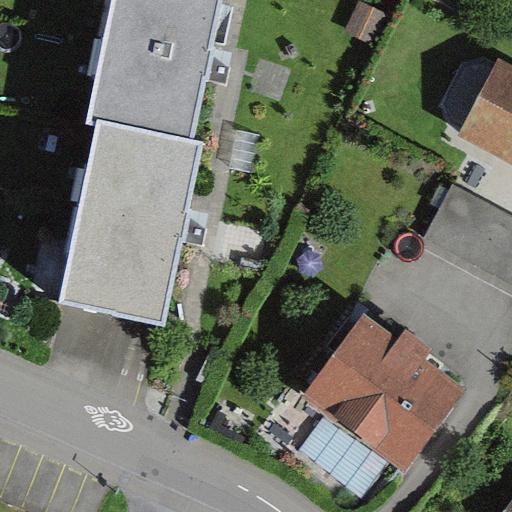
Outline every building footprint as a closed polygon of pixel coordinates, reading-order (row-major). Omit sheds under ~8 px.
[(223,0),(113,0),(88,116),(194,139),(223,0)] [(511,65),(499,59),(461,135),(511,159),(511,65)] [(197,147),(99,128),(65,301),(164,320),(197,147)] [(511,218),(449,182),(418,236),(511,289),(511,218)] [(462,388),(360,310),(300,388),(403,465),(462,388)] [(511,511),(511,481),(488,511),(511,511)]
